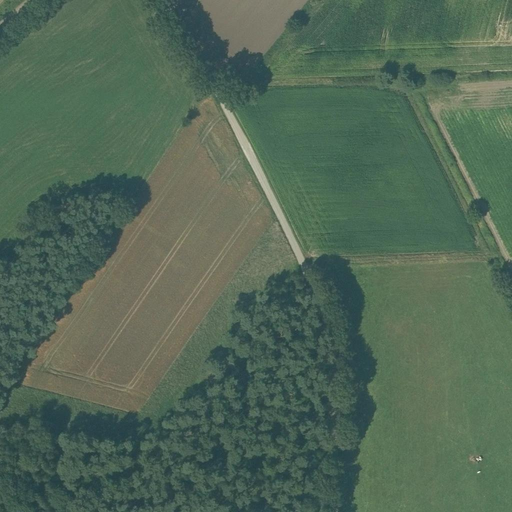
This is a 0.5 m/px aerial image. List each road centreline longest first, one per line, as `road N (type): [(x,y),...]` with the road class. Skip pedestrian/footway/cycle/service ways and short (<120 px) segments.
road 1 (track): [(163,0),(256,170),(320,313),(329,350),(334,511)]
road 2 (track): [(214,94),(300,0)]
